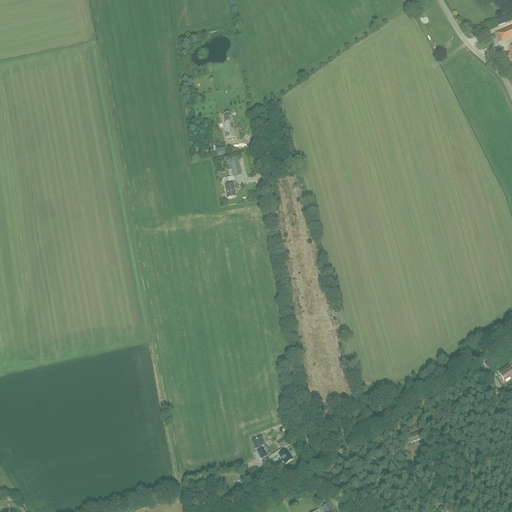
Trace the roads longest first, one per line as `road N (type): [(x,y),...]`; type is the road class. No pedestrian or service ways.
road 1 (unclassified): [(311,472),(260,181)]
road 2 (unclassified): [(311,472),(511,335)]
